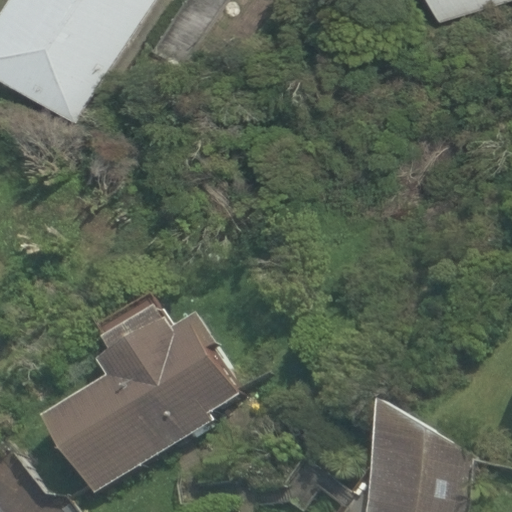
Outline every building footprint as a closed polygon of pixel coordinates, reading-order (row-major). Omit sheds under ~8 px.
[(11,0),(0,17),(0,65),(83,116),(158,0),(11,0)] [(437,0),(444,19),(507,0),(437,0)] [(101,494),(221,422),(216,414),(247,395),(217,350),(225,345),(206,315),(182,328),(169,304),(111,339),(119,353),(108,360),(118,378),(52,418),(101,494)] [(476,511),(484,459),(391,399),(370,511),(476,511)] [(82,511),(72,497),(51,511),(82,511)]
